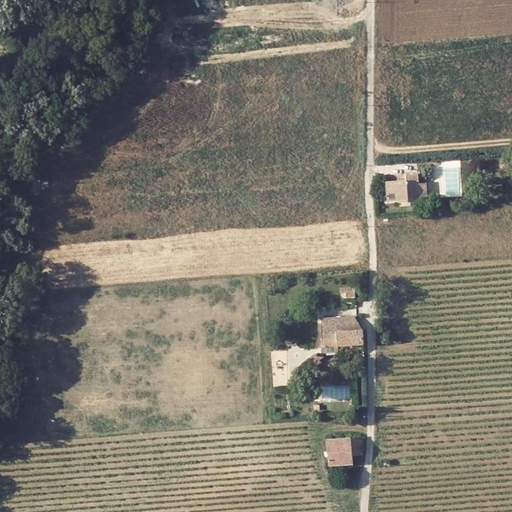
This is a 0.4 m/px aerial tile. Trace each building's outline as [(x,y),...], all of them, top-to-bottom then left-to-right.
[(405,174),(406,181),(400,182),(385,183),(387,200),(426,196),(425,182),(417,183),(416,173),(405,174)] [(346,297),(355,297),(354,287),(346,288),(346,297)] [(363,343),(362,330),(355,331),(354,316),(323,318),(324,345),(339,344),(363,343)] [(355,331),(362,330),(354,316),(355,331)] [(352,454),(362,454),(361,438),(328,440),(329,464),(352,462),(352,454)]
